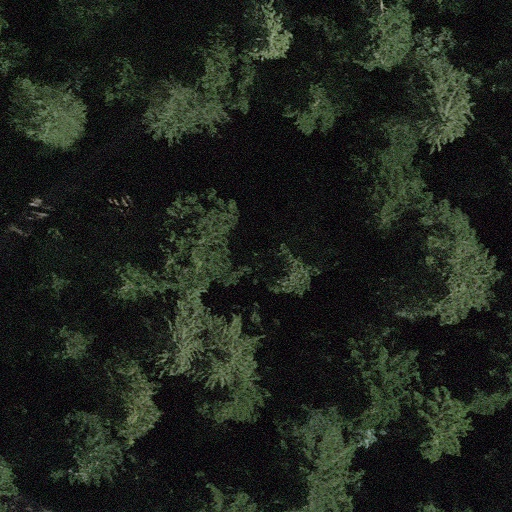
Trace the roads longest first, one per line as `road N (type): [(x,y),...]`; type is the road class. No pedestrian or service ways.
road 1 (track): [(0,305),(351,0)]
road 2 (track): [(511,422),(234,511)]
